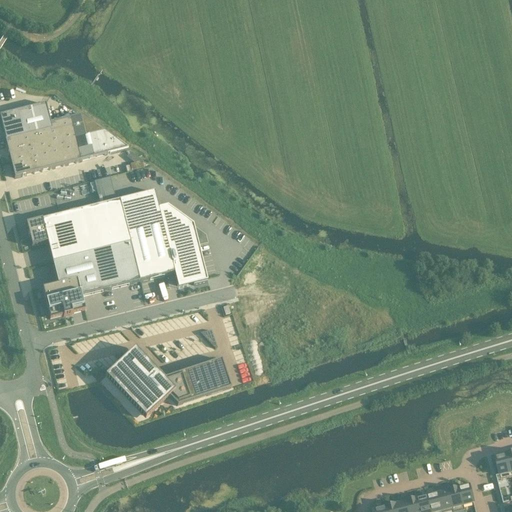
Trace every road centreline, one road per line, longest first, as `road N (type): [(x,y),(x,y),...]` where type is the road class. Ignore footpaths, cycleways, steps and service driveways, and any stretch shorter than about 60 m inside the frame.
road 1 (unclassified): [(89,511),(103,494),(189,460),(511,357)]
road 2 (primary): [(133,463),(511,341)]
road 3 (unclassified): [(28,341),(231,294)]
